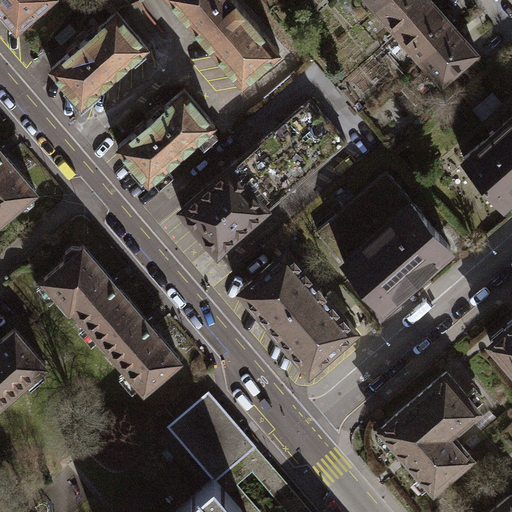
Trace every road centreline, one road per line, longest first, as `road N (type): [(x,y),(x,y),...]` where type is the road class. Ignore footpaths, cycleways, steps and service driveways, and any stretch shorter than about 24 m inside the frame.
road 1 (residential): [(300,435),(0,71)]
road 2 (residential): [(300,435),(511,251)]
